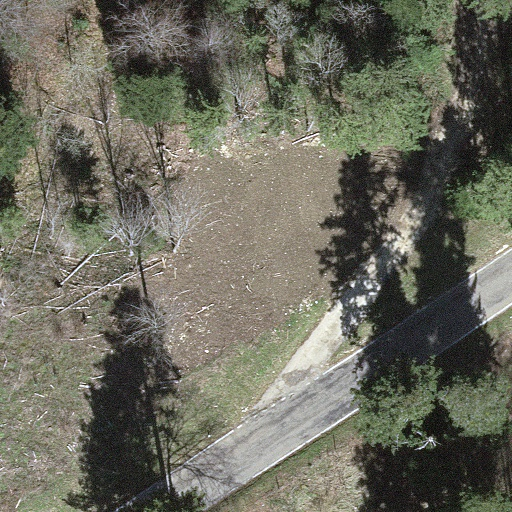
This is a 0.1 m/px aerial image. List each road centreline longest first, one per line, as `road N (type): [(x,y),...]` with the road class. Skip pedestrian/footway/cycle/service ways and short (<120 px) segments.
road 1 (track): [(478,0),(474,77),(455,152),(411,230),(262,443)]
road 2 (tertiary): [(162,511),(511,277)]
